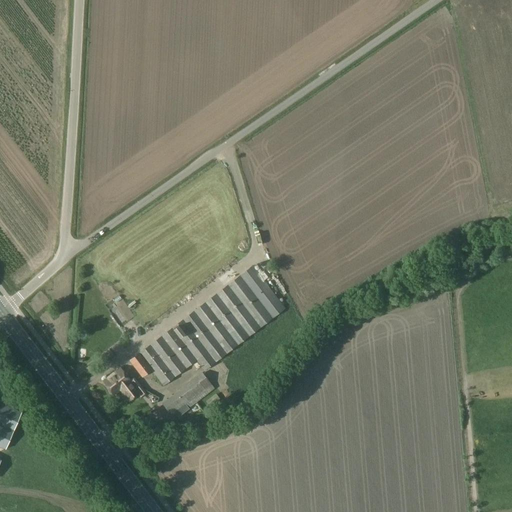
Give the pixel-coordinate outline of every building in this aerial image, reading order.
[(252,266),(240,275),(128,361),(141,378),(151,371),(164,387),(193,363),(197,369),(200,367),(204,371),(272,319),(285,309),(252,266)] [(120,390),(127,399),(129,402),(137,396),(140,400),(146,394),(133,377),(129,381),(119,368),(102,381),(113,395),(120,390)] [(189,409),(214,389),(201,372),(161,403),(170,415),(185,405),(189,409)] [(215,394),(205,402),(209,407),(219,399),(215,394)] [(0,448),(4,450),(20,413),(0,404),(0,448)]
